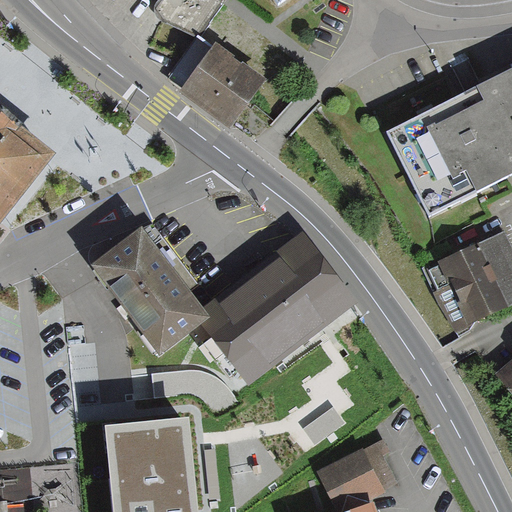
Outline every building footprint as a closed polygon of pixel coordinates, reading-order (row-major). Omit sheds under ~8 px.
[(162,24),(165,25),(185,0),(207,0),(220,9),(226,0),(167,0),(162,6),(160,4),(157,9),(157,13),(158,17),(160,21),(162,24)] [(207,0),(185,0),(165,25),(200,41),(220,9),(207,0)] [(289,0),(272,0),(278,8),(289,0)] [(180,100),(231,136),(267,87),(200,41),(167,81),(185,94),(180,100)] [(511,72),(387,135),(430,219),(511,178),(511,72)] [(0,238),(57,166),(22,138),(25,134),(0,115),(0,238)] [(201,316),(141,237),(90,276),(160,368),(203,335),(211,329),(201,316)] [(303,237),(201,316),(211,329),(203,335),(249,394),(359,309),(303,237)] [(511,252),(504,237),(425,275),(455,338),(511,310),(511,252)] [(511,364),(495,379),(511,399),(511,364)] [(199,511),(191,417),(106,427),(115,511),(199,511)] [(384,441),(318,474),(334,511),(366,511),(373,510),(371,505),(387,497),(385,494),(399,486),(385,459),(391,455),(384,441)] [(30,472),(0,479),(0,494),(3,507),(37,499),(30,472)]
